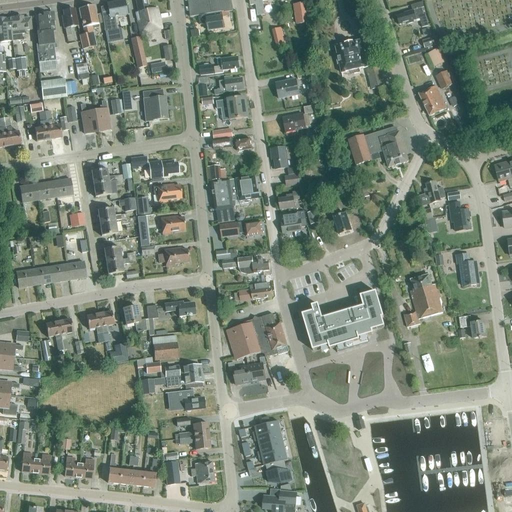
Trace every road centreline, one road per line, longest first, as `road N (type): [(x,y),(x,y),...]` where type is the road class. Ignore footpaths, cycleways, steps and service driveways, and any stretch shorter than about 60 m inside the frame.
road 1 (residential): [(239,0),(279,278)]
road 2 (residential): [(226,511),(0,486)]
road 3 (residential): [(507,390),(475,166)]
road 4 (residential): [(279,278),(369,244),(384,229),(424,134)]
road 5 (residential): [(309,400),(338,412),(373,401),(507,390)]
road 6 (residential): [(208,280),(193,139)]
road 7 (residential): [(424,134),(379,0)]
road 8 (residential): [(193,139),(178,0)]
road 9 (residential): [(77,158),(100,295)]
road 10 (residential): [(223,410),(208,280)]
road 11 (residential): [(309,400),(279,278)]
